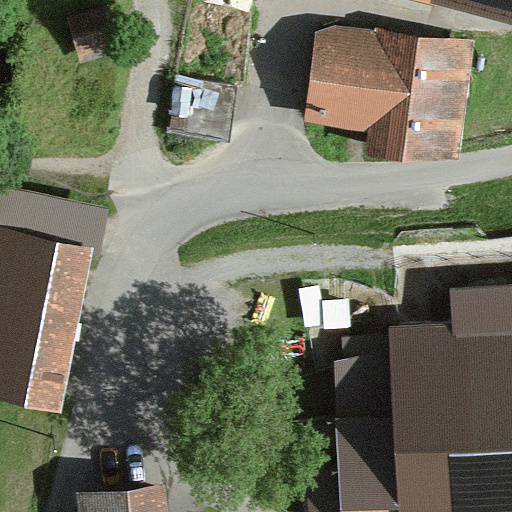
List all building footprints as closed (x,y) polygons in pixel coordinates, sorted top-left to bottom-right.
[(84,55),(115,47),(106,8),(72,15),(84,55)] [(453,141),(460,47),(330,37),(324,116),(381,120),(380,135),(453,141)] [(181,77),(172,124),(229,135),(238,88),(181,77)] [(0,267),(0,383),(54,396),(94,213),(0,192),(0,236),(6,238),(0,267)] [(511,511),(511,320),(462,321),(463,359),(352,361),(354,511),(511,511)] [(164,511),(162,490),(89,498),(90,511),(164,511)]
